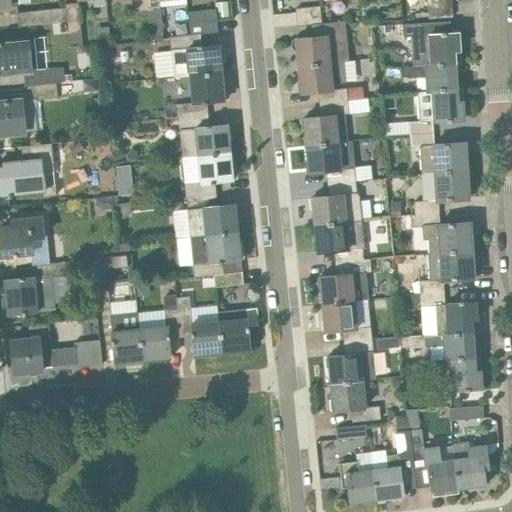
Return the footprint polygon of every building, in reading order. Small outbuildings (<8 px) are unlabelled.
[(147,10),(146,0),(133,0),(135,12),(147,10)] [(163,33),(159,0),(146,0),(147,10),(149,34),(163,33)] [(228,16),(227,2),(215,3),(216,9),(216,17),(228,16)] [(66,5),(66,8),(68,22),(69,34),(81,33),(79,3),(66,5)] [(452,5),(428,7),(429,19),(453,17),(452,5)] [(322,24),(320,7),(296,9),(298,26),(312,24),(322,24)] [(18,27),(68,22),(66,8),(17,13),(18,27)] [(189,23),(190,35),(200,34),(218,32),(217,20),(216,17),(216,9),(188,12),(189,23)] [(402,11),(402,20),(412,19),(411,14),(406,10),(402,11)] [(330,63),(343,61),(348,61),(343,21),(340,22),(322,24),(312,24),(313,37),(296,39),(299,66),(330,63)] [(425,66),(455,64),(454,51),(460,50),(458,33),(428,35),(427,23),(403,25),(404,38),(411,37),(413,67),(425,66)] [(201,47),(200,34),(190,35),(170,37),(171,50),(174,78),(190,76),(222,73),(219,45),(201,47)] [(25,86),(27,86),(56,84),(64,83),(63,68),(37,70),(34,38),(11,40),(11,43),(0,44),(0,75),(15,74),(24,73),(25,86)] [(363,100),(363,99),(361,88),(333,91),(332,85),(346,83),(343,61),(330,63),(299,66),(301,94),(319,92),(320,104),(349,101),(363,100)] [(427,91),(457,89),(455,64),(425,66),(413,67),(407,67),(408,78),(426,77),(427,91)] [(178,118),(208,115),(207,103),(225,101),(222,73),(190,76),(193,103),(177,105),(178,118)] [(57,97),(56,84),(27,86),(28,99),(36,98),(57,97)] [(457,89),(427,91),(416,92),(418,121),(433,121),(464,119),(463,102),(458,103),(457,89)] [(26,133),(22,100),(21,100),(0,102),(0,135),(24,133),(26,133)] [(345,114),(351,113),(349,101),(320,104),(321,117),(304,119),(307,146),(338,143),(347,142),(345,114)] [(198,156),(230,153),(227,125),(210,127),(208,115),(178,118),(180,131),(183,157),(198,155),(198,156)] [(410,135),(434,133),(433,121),(418,121),(409,122),(410,135)] [(409,122),(384,124),(384,136),(410,135),(409,122)] [(424,174),(467,171),(466,155),(462,155),(461,143),(435,145),(434,133),(410,135),(411,147),(420,147),(421,173),(423,173),(424,174)] [(83,149),(79,142),(70,147),(74,154),(83,149)] [(328,184),(356,181),(356,180),(355,169),(341,170),(338,143),(307,146),(310,173),(327,171),(328,184)] [(0,195),(45,191),(43,173),(54,172),(53,159),(52,144),(22,147),(23,161),(3,163),(3,167),(0,167),(0,195)] [(122,148),(111,153),(115,161),(126,157),(122,148)] [(186,197),(216,194),(215,182),(233,180),(230,153),(198,156),(201,183),(185,184),(186,197)] [(117,180),(131,179),(130,166),(115,167),(117,180)] [(415,215),(439,213),(438,201),(465,199),(464,188),(468,187),(467,171),(424,174),(425,202),(414,202),(415,215)] [(346,222),(360,221),(356,181),(328,184),(329,196),(312,198),(315,225),(346,222)] [(190,237),(238,232),(235,204),(217,206),(216,194),(186,197),(190,237)] [(109,199),(95,200),(95,209),(100,212),(110,211),(109,199)] [(399,202),(391,202),(391,215),(399,215),(399,202)] [(439,253),(472,251),(471,234),(467,235),(466,223),(440,225),(439,213),(415,215),(410,216),(411,228),(422,228),(428,227),(428,240),(429,254),(439,253)] [(45,263),(44,252),(41,218),(12,221),(13,227),(0,228),(0,238),(2,256),(31,253),(32,264),(45,263)] [(336,263),(364,260),(360,221),(346,222),(315,225),(318,252),(335,251),(336,263)] [(238,232),(190,237),(193,265),(194,277),(214,275),(233,273),(233,260),(241,260),(238,232)] [(420,294),(444,293),(443,281),(470,279),(469,267),(474,267),(472,251),(439,253),(429,254),(428,254),(429,281),(419,282),(420,294)] [(126,256),(105,258),(106,269),(127,267),(126,256)] [(94,289),(108,287),(106,269),(105,258),(91,259),(94,289)] [(323,305),(354,302),(369,300),(366,272),(370,272),(369,259),(364,260),(336,263),(337,276),(320,277),(323,305)] [(8,315),(37,312),(54,310),(51,277),(66,275),(64,262),(36,265),(37,277),(34,277),(4,280),(8,315)] [(214,275),(215,287),(244,285),(242,272),(233,273),(214,275)] [(149,285),(136,285),(137,296),(149,295),(149,285)] [(443,335),(473,334),(472,320),(477,319),(476,303),(445,305),(444,293),(420,294),(421,307),(435,306),(436,335),(443,335)] [(222,354),(219,321),(192,324),(189,296),(176,298),(178,310),(181,338),(193,337),(195,356),(222,354)] [(344,343),(372,340),(371,327),(357,329),(354,302),(323,305),(326,332),(343,330),(344,343)] [(219,321),(222,354),(250,351),(247,319),(246,309),(218,312),(219,321)] [(169,339),(181,338),(178,310),(165,311),(166,327),(139,329),(143,361),(171,359),(169,339)] [(143,361),(139,329),(137,313),(110,315),(112,332),(112,341),(111,341),(112,345),(113,344),(115,364),(143,361)] [(51,350),(50,336),(48,324),(27,326),(28,338),(10,340),(14,374),(43,371),(42,368),(77,364),(77,367),(103,364),(100,340),(75,343),(75,347),(51,350)] [(444,360),(474,358),(473,334),(443,335),(436,335),(400,337),(401,348),(443,346),(444,360)] [(391,338),(392,348),(399,348),(398,338),(391,338)] [(331,384),(362,381),(376,380),(373,352),(374,352),(372,340),(344,343),(345,355),(328,357),(331,384)] [(474,358),(444,360),(450,360),(451,390),(481,388),(480,371),(475,372),(474,358)] [(362,381),(331,384),(334,411),(351,410),(353,422),(380,420),(379,407),(365,408),(362,381)] [(428,404),(452,403),(451,390),(427,391),(428,404)] [(449,420),(452,420),(483,418),(483,406),(452,408),(452,409),(448,409),(449,420)] [(418,409),(406,411),(407,416),(409,431),(413,461),(427,459),(432,493),(459,490),(455,459),(440,461),(438,444),(424,446),(421,430),(420,430),(418,409)] [(396,418),(397,433),(409,431),(407,416),(396,418)] [(336,440),(367,437),(365,425),(334,428),(336,440)] [(404,497),(403,491),(400,467),(402,466),(401,462),(413,461),(409,431),(397,433),(400,454),(386,456),(387,468),(373,470),(377,500),(403,497),(404,497)] [(455,459),(459,490),(486,486),(484,470),(489,469),(485,445),(468,448),(468,442),(453,444),(455,459)] [(377,500),(373,470),(358,472),(357,462),(340,465),(343,488),(348,488),(350,504),(377,500)]
